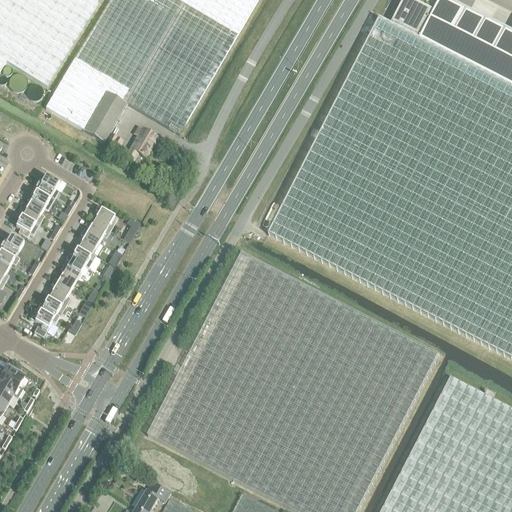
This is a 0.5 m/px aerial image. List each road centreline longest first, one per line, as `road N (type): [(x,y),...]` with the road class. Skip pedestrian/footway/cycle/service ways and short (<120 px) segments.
road 1 (unclassified): [(73,511),(373,0)]
road 2 (primary): [(119,393),(352,0)]
road 3 (primary): [(325,0),(99,383)]
road 4 (residential): [(0,200),(25,154),(87,192),(5,339)]
road 5 (unclassified): [(291,0),(180,207)]
road 6 (primary): [(89,398),(24,511)]
